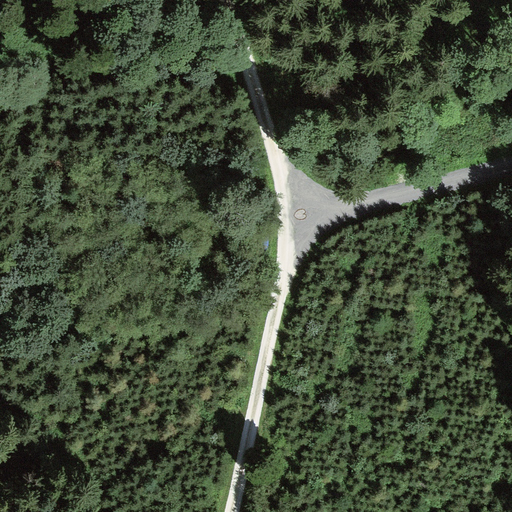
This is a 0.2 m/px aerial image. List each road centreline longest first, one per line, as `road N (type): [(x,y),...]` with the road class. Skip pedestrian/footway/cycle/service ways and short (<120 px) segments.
road 1 (track): [(287,225),(227,511)]
road 2 (track): [(287,225),(511,166)]
road 3 (track): [(287,225),(241,69)]
